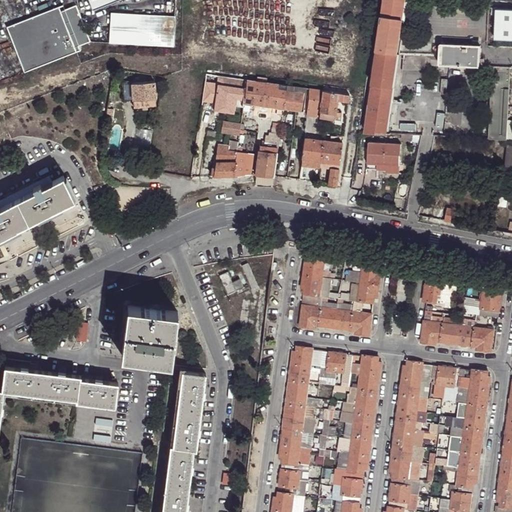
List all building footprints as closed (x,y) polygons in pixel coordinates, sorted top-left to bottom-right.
[(392,89),(404,0),(384,0),(373,86),(392,89)] [(64,3),(7,24),(25,69),(82,48),(80,44),(91,39),(76,3),(65,7),(64,3)] [(511,9),(496,9),(494,38),(511,39),(511,9)] [(175,14),(112,12),(111,41),(174,44),(175,14)] [(439,55),(438,64),(441,66),(479,67),(480,45),(443,43),(439,45),(439,55)] [(439,70),(438,64),(439,55),(405,53),(404,68),(439,70)] [(508,115),(510,68),(492,68),(489,139),(500,140),(507,140),(508,115)] [(242,116),(242,111),(242,107),(243,103),(246,81),(227,78),(205,75),(203,88),(225,92),(222,113),(242,116)] [(131,83),(133,99),(133,107),(155,105),(154,98),(154,81),(131,83)] [(278,85),(255,82),(246,81),(243,103),(250,104),(278,108),(284,109),(284,108),(286,93),(286,92),(287,86),(278,85)] [(306,89),(297,88),(287,86),(286,92),(286,93),(284,108),(300,110),(302,96),(297,95),(297,91),(305,93),(306,89)] [(367,133),(386,134),(392,89),(373,86),(367,133)] [(306,132),(316,133),(318,118),(321,91),(310,90),(305,132),(306,132)] [(321,91),(318,118),(334,120),(335,112),(337,101),(342,102),(347,103),(348,95),(321,91)] [(241,124),(223,121),(221,133),(239,135),(240,128),(241,124)] [(305,139),(323,141),(324,139),(324,135),(316,133),(306,132),(305,139)] [(264,141),(263,146),(261,146),(257,175),(275,177),(279,149),(281,134),(273,134),(271,133),(269,142),(264,141)] [(302,165),(320,168),(321,161),(323,141),(305,139),(302,165)] [(323,141),(321,161),(339,164),(342,144),(323,141)] [(388,165),(398,166),(399,145),(367,143),(366,164),(381,165),(381,170),(386,170),(387,170),(388,165)] [(217,144),(215,155),(213,155),(210,176),(212,176),(234,176),(235,164),(237,151),(238,150),(237,147),(228,145),(217,144)] [(511,147),(507,147),(503,168),(511,169),(511,147)] [(235,164),(234,176),(244,175),(250,175),(254,153),(238,150),(237,151),(235,164)] [(321,161),(320,168),(330,169),(339,170),(339,164),(321,161)] [(397,173),(398,166),(388,165),(387,170),(386,170),(386,173),(397,173)] [(330,169),(328,185),(337,187),(339,170),(330,169)] [(255,187),(273,188),(275,177),(257,175),(255,187)] [(61,177),(43,186),(40,187),(33,190),(15,200),(26,223),(44,214),(51,211),(73,200),(61,177)] [(40,187),(43,186),(40,179),(0,199),(0,207),(15,200),(33,190),(31,187),(38,184),(40,187)] [(0,237),(14,230),(26,223),(15,200),(0,207),(0,237)] [(453,223),(455,211),(448,209),(446,221),(453,223)] [(15,232),(14,230),(0,237),(0,239),(3,239),(9,236),(9,235),(15,232)] [(326,248),(310,245),(309,257),(325,259),(326,248)] [(379,259),(363,256),(361,273),(357,300),(373,303),(374,297),(375,294),(378,294),(380,275),(377,275),(377,271),(379,259)] [(325,259),(309,257),(308,262),(308,266),(304,265),(302,284),(305,285),(305,288),(304,294),(320,296),(322,283),(323,276),(325,259)] [(249,263),(242,266),(252,290),(259,287),(249,263)] [(443,271),(428,268),(426,284),(441,287),(441,284),(443,271)] [(228,293),(243,286),(240,279),(233,282),(227,271),(219,275),(228,293)] [(357,300),(361,273),(352,272),(351,277),(349,277),(349,282),(353,283),(352,293),(343,292),(342,298),(357,300)] [(482,279),(481,291),(483,292),(482,302),(481,309),(499,311),(503,283),(482,279)] [(322,283),(320,296),(324,298),(329,298),(331,289),(326,288),(326,283),(322,283)] [(412,296),(414,286),(392,283),(391,293),(412,296)] [(442,304),(428,302),(427,308),(440,310),(446,312),(451,312),(455,284),(444,283),(444,285),(442,304)] [(441,287),(426,284),(423,301),(428,302),(442,304),(444,285),(441,284),(441,287)] [(304,294),(303,305),(323,308),(324,302),(324,298),(320,296),(304,294)] [(481,309),(482,302),(467,299),(465,312),(481,315),(481,309)] [(324,302),(323,308),(338,310),(339,304),(324,302)] [(145,358),(171,361),(177,311),(128,305),(122,355),(145,358)] [(314,325),(356,331),(359,332),(362,333),(362,335),(369,335),(372,314),(368,314),(358,312),(353,312),(338,310),(323,308),(303,305),(300,326),(310,328),(311,325),(314,325)] [(499,318),(499,311),(481,309),(481,315),(499,318)] [(455,325),(473,327),(475,321),(456,319),(455,325)] [(495,330),(490,329),(473,327),(455,325),(444,324),(438,323),(430,322),(426,321),(424,321),(421,342),(431,344),(432,341),(435,341),(477,346),(480,347),(480,350),(490,351),(491,348),(494,348),(497,331),(495,330)] [(79,331),(77,339),(86,341),(87,332),(79,331)] [(283,457),(283,462),(298,464),(301,448),(303,428),(305,418),(306,407),(307,398),(309,383),(311,364),(313,350),(313,348),(297,346),(297,351),(296,355),(293,354),(280,454),(284,454),(283,457)] [(322,351),(313,350),(311,364),(321,365),(322,351)] [(330,353),(322,351),(321,365),(321,372),(321,379),(327,380),(327,370),(330,353)] [(347,355),(330,353),(327,370),(338,372),(344,373),(347,355)] [(364,358),(347,355),(344,373),(338,372),(335,393),(348,395),(347,404),(351,404),(358,405),(364,358)] [(364,358),(358,405),(357,414),(355,425),(353,439),(348,472),(363,473),(364,469),(364,465),(368,465),(381,366),(378,366),(378,362),(378,357),(363,355),(364,358)] [(393,472),(393,477),(408,479),(410,462),(412,447),(414,434),(415,427),(416,419),(423,365),(423,363),(408,361),(407,366),(407,370),(403,369),(390,468),(394,469),(393,472)] [(321,365),(311,364),(309,383),(315,384),(317,372),(321,372),(321,365)] [(4,365),(1,389),(5,390),(34,394),(37,369),(28,368),(28,367),(21,366),(20,367),(4,365)] [(433,366),(423,365),(416,419),(426,420),(433,366)] [(454,387),(456,369),(440,367),(437,385),(454,387)] [(58,372),(37,369),(34,394),(77,400),(80,378),(81,375),(65,373),(65,372),(58,371),(58,372)] [(206,372),(182,369),(177,407),(201,410),(203,394),(205,394),(205,388),(204,388),(206,372)] [(462,371),(456,369),(454,387),(460,388),(462,371)] [(473,369),(472,372),(468,405),(466,419),(466,422),(465,428),(464,438),(463,449),(460,468),(458,486),(472,488),(473,483),(474,479),(477,480),(490,381),(486,380),(487,377),(487,372),(473,369)] [(472,372),(462,371),(460,388),(458,403),(468,405),(472,372)] [(95,380),(80,378),(77,400),(77,403),(114,408),(118,382),(102,380),(102,379),(95,378),(95,380)] [(315,384),(309,383),(307,398),(318,400),(319,400),(321,384),(315,384)] [(318,400),(307,398),(306,407),(317,409),(318,400)] [(468,405),(458,403),(457,418),(466,419),(468,405)] [(358,405),(351,404),(349,414),(357,414),(358,405)] [(332,406),(326,405),(324,420),(331,422),(332,406)] [(199,425),(201,410),(177,407),(173,444),(170,444),(170,449),(194,453),(195,446),(197,446),(199,430),(200,430),(201,425),(199,425)] [(317,409),(306,407),(305,418),(319,420),(320,410),(317,409)] [(357,414),(349,414),(343,412),(342,422),(347,423),(355,425),(357,414)] [(496,507),(495,511),(511,511),(511,416),(501,498),(501,501),(500,507),(496,507)] [(344,439),(353,439),(355,425),(347,423),(344,439)] [(330,427),(329,437),(334,438),(337,438),(337,428),(330,427)] [(303,428),(301,448),(305,449),(311,450),(313,450),(315,430),(303,428)] [(338,471),(348,472),(353,439),(344,439),(342,438),(338,471)] [(412,447),(410,462),(422,464),(423,463),(425,449),(412,447)] [(448,467),(460,468),(463,449),(453,448),(450,462),(444,461),(444,466),(448,467)] [(193,463),(194,453),(170,449),(165,483),(190,486),(192,468),(194,468),(194,462),(193,463)] [(423,463),(422,464),(421,472),(435,473),(436,462),(437,454),(431,454),(429,465),(423,463)] [(283,462),(282,469),(297,471),(298,464),(283,462)] [(408,481),(420,482),(421,472),(422,464),(410,462),(408,479),(408,481)] [(282,469),(279,486),(295,488),(298,488),(299,481),(300,471),(297,471),(282,469)] [(300,471),(299,481),(308,482),(310,472),(300,471)] [(343,486),(344,477),(345,475),(336,474),(335,485),(343,486)] [(363,479),(348,478),(344,477),(343,486),(342,494),(343,494),(351,495),(360,496),(363,479)] [(409,496),(418,497),(420,497),(421,482),(420,482),(408,481),(407,485),(410,486),(409,496)] [(188,500),(190,486),(165,483),(161,511),(186,511),(187,506),(189,506),(190,500),(188,500)] [(392,484),(390,500),(405,502),(408,503),(409,496),(410,486),(407,485),(392,484)] [(338,502),(342,494),(343,486),(335,485),(333,501),(337,502),(338,502)] [(471,494),(472,488),(458,486),(457,492),(471,494)] [(469,511),(471,494),(457,492),(453,491),(451,508),(455,509),(469,511)] [(291,511),(294,495),(294,494),(279,492),(278,497),(278,501),(274,500),(272,511),(291,511)] [(350,502),(351,495),(343,494),(342,494),(338,502),(338,503),(336,511),(343,511),(344,501),(350,502)] [(304,511),(307,498),(294,495),(291,511),(304,511)] [(405,502),(404,509),(403,511),(411,511),(415,511),(418,497),(409,496),(408,503),(405,502)] [(390,500),(389,507),(404,509),(405,502),(390,500)] [(359,503),(350,502),(344,501),(343,511),(361,511),(362,511),(358,511),(359,508),(359,503)]
